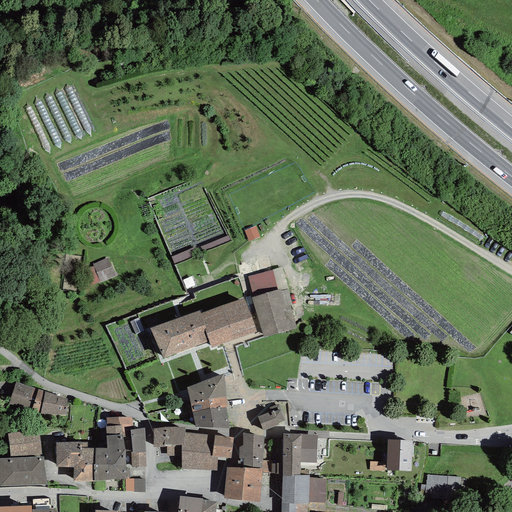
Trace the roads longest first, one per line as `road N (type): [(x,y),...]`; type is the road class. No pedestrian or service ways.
road 1 (motorway): [(317,0),(511,176)]
road 2 (residential): [(511,434),(410,436),(357,404),(264,400)]
road 3 (residential): [(0,347),(45,384),(141,416),(149,497)]
road 4 (motorway): [(511,129),(368,0)]
road 5 (residential): [(149,497),(0,492)]
road 6 (residential): [(240,428),(236,459),(222,469),(214,492),(149,497)]
